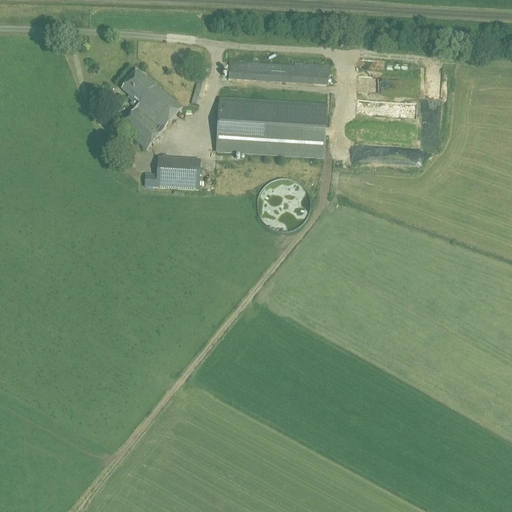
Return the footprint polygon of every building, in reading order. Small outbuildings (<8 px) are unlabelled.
[(228,81),(328,87),(329,69),(229,63),(228,81)] [(120,128),(147,151),(182,111),(138,73),(122,91),(134,101),(131,105),(136,110),(120,128)] [(192,105),(200,107),(209,76),(200,73),(192,105)] [(217,154),(324,160),(327,107),(220,100),(217,154)] [(389,138),(389,124),(358,124),(358,137),(389,138)] [(358,161),(381,161),(382,147),(358,147),(358,161)] [(188,191),(198,192),(200,164),(190,163),(159,161),(158,177),(146,176),(145,188),(188,191)] [(204,174),(204,189),(213,189),(212,173),(204,174)]
